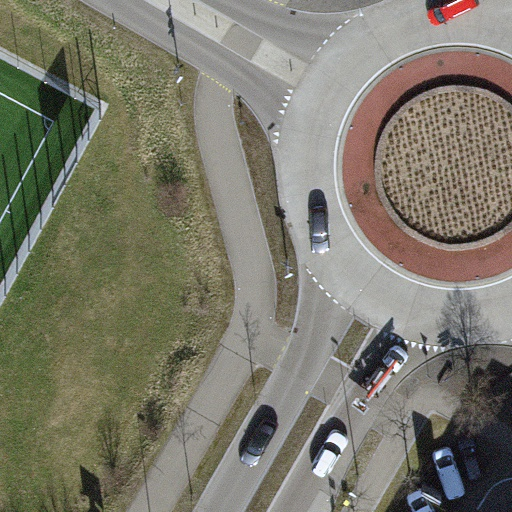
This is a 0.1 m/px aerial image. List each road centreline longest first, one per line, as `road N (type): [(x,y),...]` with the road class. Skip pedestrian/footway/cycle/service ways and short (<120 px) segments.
road 1 (secondary): [(344,281),(223,511)]
road 2 (secondary): [(291,511),(401,318)]
road 3 (secondary): [(323,88),(305,126),(303,209),(344,281)]
road 4 (secondary): [(500,21),(450,15),(400,25),(356,50),(323,88)]
road 5 (unclassified): [(176,0),(323,88)]
